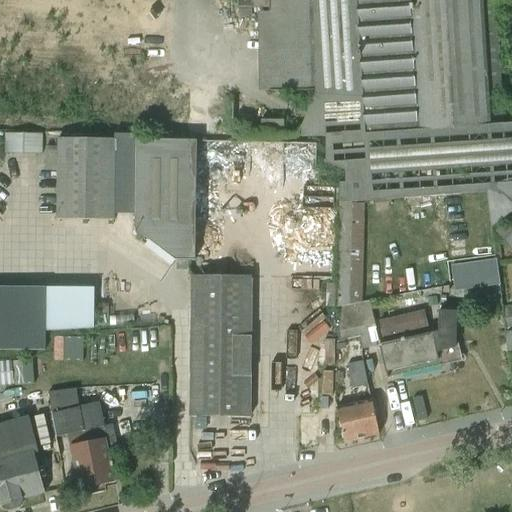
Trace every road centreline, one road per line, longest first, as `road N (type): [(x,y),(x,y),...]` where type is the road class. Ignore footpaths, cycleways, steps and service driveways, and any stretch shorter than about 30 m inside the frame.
road 1 (residential): [(189,511),(511,431)]
road 2 (unknown): [(267,492),(252,253)]
